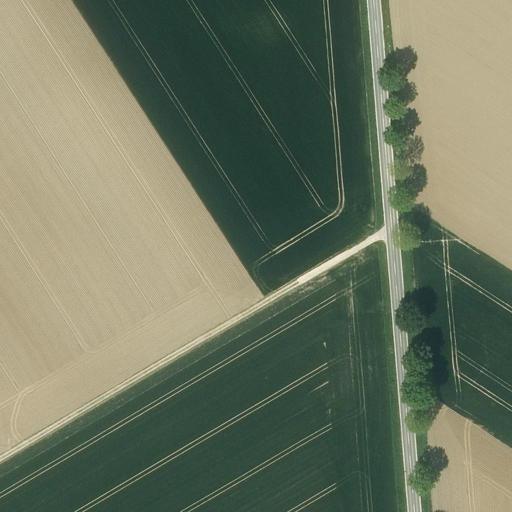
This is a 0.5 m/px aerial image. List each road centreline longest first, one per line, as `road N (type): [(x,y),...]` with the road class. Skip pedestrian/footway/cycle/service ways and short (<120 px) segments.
road 1 (secondary): [(414,511),(374,0)]
road 2 (track): [(0,457),(344,253),(392,235)]
